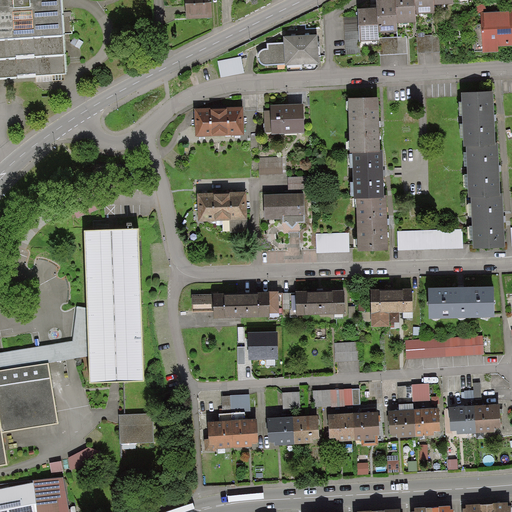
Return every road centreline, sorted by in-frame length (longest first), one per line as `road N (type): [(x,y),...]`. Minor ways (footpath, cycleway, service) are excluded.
road 1 (residential): [(181,266),(171,296),(192,387),(511,368)]
road 2 (residential): [(143,138),(197,90),(225,84),(511,65)]
road 3 (residential): [(181,266),(202,272),(511,262)]
road 4 (primary): [(194,511),(234,502),(511,483)]
road 5 (secondary): [(307,0),(163,68)]
road 6 (residential): [(143,138),(181,266)]
